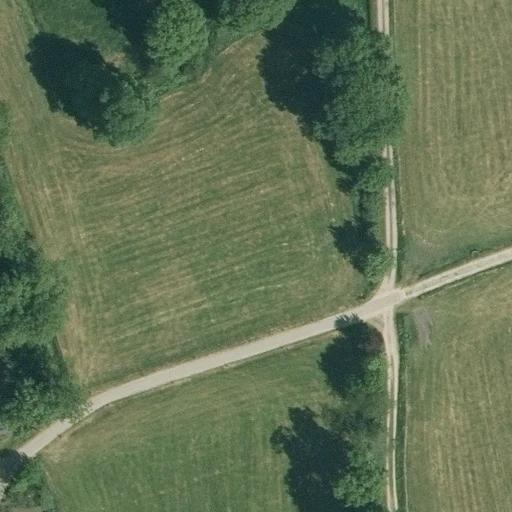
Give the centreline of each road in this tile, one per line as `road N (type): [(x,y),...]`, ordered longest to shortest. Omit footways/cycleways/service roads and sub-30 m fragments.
road 1 (track): [(392,511),(382,0)]
road 2 (track): [(387,304),(511,258)]
